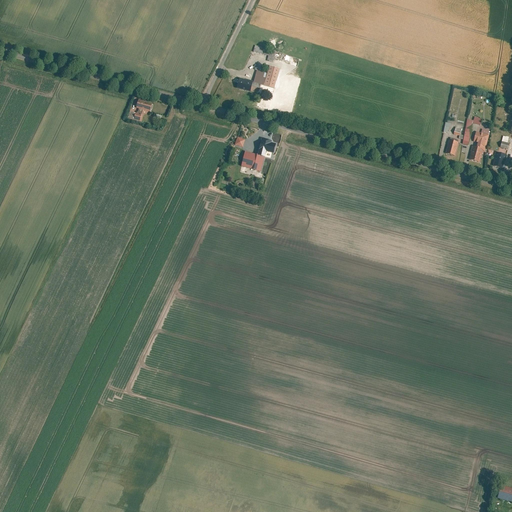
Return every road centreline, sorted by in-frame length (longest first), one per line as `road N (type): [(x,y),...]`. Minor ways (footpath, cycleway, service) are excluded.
road 1 (unclassified): [(202,107),(511,189)]
road 2 (unclassified): [(0,53),(202,107)]
